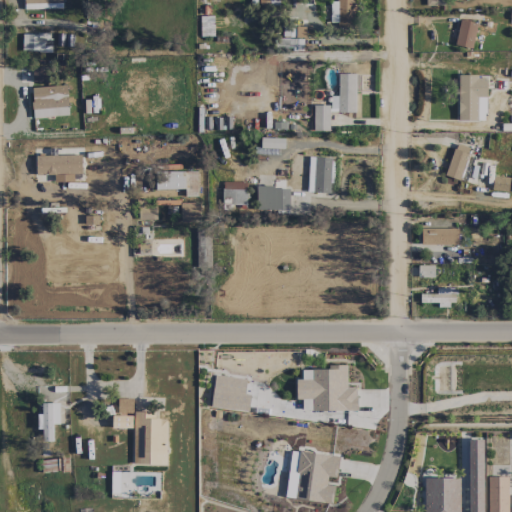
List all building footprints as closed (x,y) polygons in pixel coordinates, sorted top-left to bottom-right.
[(23,0),(24,9),(62,8),(62,0),(23,0)] [(330,25),(353,26),(353,0),(337,0),(337,1),(330,1),(330,25)] [(200,37),(213,36),(213,16),(199,16),(200,37)] [(477,23),(459,20),(455,45),(472,48),(477,23)] [(304,27),(282,26),(282,38),(274,38),(274,47),(303,48),(304,27)] [(22,33),(22,51),(51,52),(51,34),(22,33)] [(47,81),(46,68),(32,68),(32,82),(47,81)] [(356,74),(338,74),(338,96),(331,96),(330,112),(355,112),(356,74)] [(457,76),(458,121),(486,120),(485,76),(457,76)] [(32,117),(68,116),(67,86),(31,87),(32,117)] [(329,105),(313,105),(313,130),(329,130),(329,105)] [(284,138),(261,138),(260,148),(284,148),(284,138)] [(459,180),(470,148),(456,143),(444,175),(459,180)] [(35,156),(36,175),(81,174),(81,155),(35,156)] [(331,157),(308,157),(307,192),(330,192),(331,157)] [(198,196),(197,171),(156,172),(156,189),(185,189),(185,196),(198,196)] [(492,189),(507,191),(510,178),(494,175),(492,189)] [(222,204),(246,205),(246,182),(223,181),(222,204)] [(256,209),(288,210),(289,187),(256,186),(256,209)] [(181,221),(198,220),(197,202),(180,203),(181,221)] [(138,219),(156,220),(156,208),(139,207),(138,219)] [(98,216),(85,215),(84,224),(98,224),(98,216)] [(209,268),(210,228),(197,228),(196,268),(209,268)] [(421,244),(457,245),(457,228),(421,228),(421,244)] [(434,265),(418,265),(418,277),(433,278),(434,265)] [(420,294),(420,303),(438,302),(438,305),(454,305),(454,288),(436,288),(436,294),(420,294)] [(346,365),(328,365),(328,369),(302,370),(302,379),(296,379),(296,399),(311,399),(312,411),(356,410),(356,387),(347,387),(346,365)] [(210,406),(248,412),(251,394),(245,394),(247,379),(215,375),(210,406)] [(133,398),(117,398),(117,414),(133,414),(133,398)] [(59,403),(41,403),(42,414),(37,414),(37,430),(42,429),(42,441),(53,441),(52,424),(59,423),(59,403)] [(166,465),(166,419),(154,419),(154,412),(133,412),(133,464),(166,465)] [(112,428),(132,428),(132,416),(112,415),(112,428)] [(483,511),(483,439),(468,439),(468,511),(459,511),(459,478),(424,478),(424,511),(483,511)] [(295,499),(332,503),(334,486),(326,485),(327,476),(337,477),(339,456),(291,451),(289,471),(298,472),(295,499)] [(507,511),(508,476),(488,476),(487,511),(507,511)]
